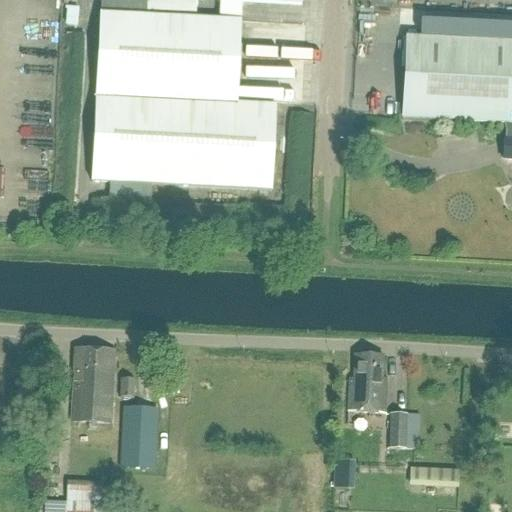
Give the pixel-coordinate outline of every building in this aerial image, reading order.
[(140,30),(140,26),(195,29),(196,10),(213,10),(213,2),(301,7),(301,0),(100,0),(99,28),(140,30)] [(511,44),(406,39),(402,120),(509,126),(509,142),(503,142),(503,162),(511,162),(511,44)] [(239,55),(98,48),(91,194),(70,193),(68,235),(109,237),(110,217),(269,225),(274,140),(234,138),(239,55)] [(109,425),(113,352),(73,350),(71,375),(73,375),(70,422),(109,425)] [(382,381),(382,358),(353,357),(352,390),(347,390),(346,415),(384,416),(385,381),(382,381)] [(134,400),(134,381),(119,380),(118,400),(134,400)] [(22,417),(4,415),(3,445),(21,446),(22,417)] [(388,416),(387,451),(386,463),(414,464),(414,442),(417,442),(418,417),(388,416)] [(351,496),(352,463),(333,463),(332,495),(351,496)] [(456,490),(456,472),(408,471),(407,488),(456,490)] [(66,484),(65,511),(102,511),(103,485),(66,484)]
